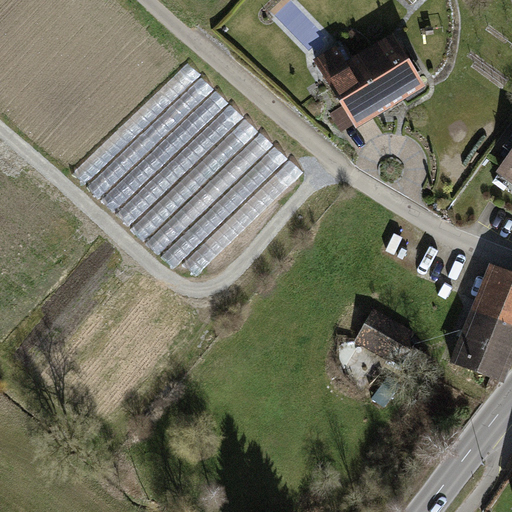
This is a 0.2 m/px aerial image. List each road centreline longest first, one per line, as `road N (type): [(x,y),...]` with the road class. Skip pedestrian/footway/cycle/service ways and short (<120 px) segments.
road 1 (track): [(145,0),(353,177),(511,261)]
road 2 (track): [(0,130),(173,282),(196,292),(229,282),(335,163)]
road 3 (secondary): [(424,511),(511,398)]
road 4 (track): [(366,185),(365,163),(375,149),(407,150),(416,165),(413,182),(387,198)]
